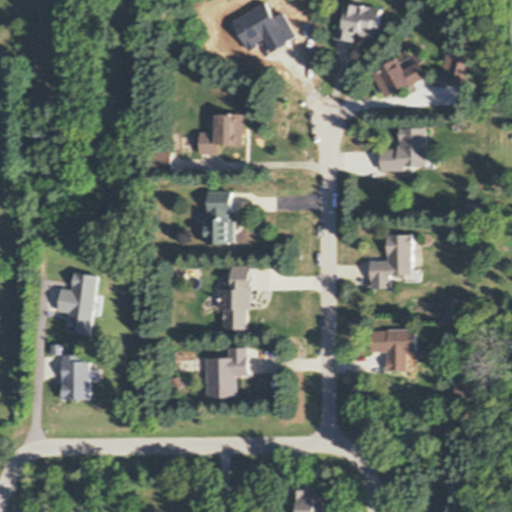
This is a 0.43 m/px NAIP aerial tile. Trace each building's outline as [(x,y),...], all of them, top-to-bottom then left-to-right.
[(360,5),(383,9),(379,32),(374,31),(374,32),(373,35),(363,33),(363,30),(356,29),(354,39),(345,38),(338,37),(342,18),(348,19),(351,3),(360,5)] [(410,63),(412,67),(423,61),(429,71),(431,74),(391,95),(378,72),(401,58),(406,66),(410,63)] [(248,112),(248,143),(226,143),(226,152),(204,152),(204,130),(224,130),(225,112),(248,112)] [(430,155),(430,164),(426,164),(408,164),(409,169),(386,169),(386,151),(408,151),(408,146),(405,146),(405,128),(408,128),(429,128),(430,155)] [(176,150),(176,170),(156,170),(156,150),(176,150)] [(239,209),(236,209),(236,215),(232,215),(232,219),(242,219),(242,239),(232,239),(232,241),(212,241),(212,218),(214,218),(214,209),(214,191),(240,191),(239,209)] [(417,244),(417,246),(415,246),(416,264),(416,269),(416,274),(409,274),(396,274),(396,287),(377,287),(377,279),(375,279),(375,262),(394,262),(394,255),(393,255),(392,235),(417,235),(417,244)] [(230,319),(230,312),(230,307),(224,307),(224,301),(224,289),(230,289),(230,281),(238,281),(238,266),(257,266),(258,275),(260,275),(260,289),(258,289),(258,307),(255,307),(256,327),(230,327),(230,319)] [(100,294),(98,304),(98,305),(97,314),(94,333),(72,330),(74,312),(63,310),(65,300),(66,290),(77,291),(80,273),(102,277),(100,294)] [(420,349),(419,349),(411,349),(411,359),(411,368),(411,369),(411,370),(410,370),(390,370),(390,358),(392,358),(392,351),(376,351),(376,349),(376,348),(376,331),(392,331),(392,329),(419,329),(420,349)] [(65,344),(65,353),(56,353),(56,344),(65,344)] [(211,371),(211,359),(234,359),(234,357),(234,349),(251,348),(251,357),(253,357),(253,374),(241,374),(241,397),(237,397),(234,397),(211,397),(211,373),(211,371)] [(96,370),(96,380),(97,398),(72,398),(70,398),(69,398),(69,387),(70,387),(70,379),(70,375),(69,375),(69,371),(69,364),(70,364),(70,356),(86,356),(86,363),(96,363),(96,370)] [(96,380),(96,370),(106,370),(106,380),(96,380)] [(458,398),(458,384),(478,383),(478,398),(458,398)] [(302,511),(303,509),(292,509),(292,489),(310,489),(310,495),(324,495),(331,503),(331,511),(338,511),(302,511)]
